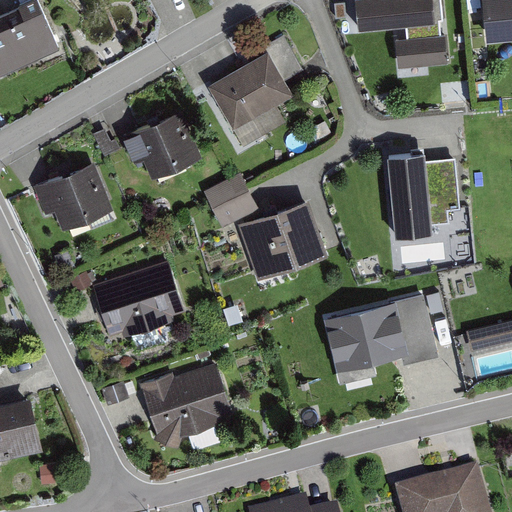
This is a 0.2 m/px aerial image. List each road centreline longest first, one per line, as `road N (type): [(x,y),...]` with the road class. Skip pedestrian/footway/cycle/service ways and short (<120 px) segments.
road 1 (residential): [(511,404),(112,507)]
road 2 (residential): [(112,507),(97,439),(0,229)]
road 3 (residential): [(257,0),(0,150)]
